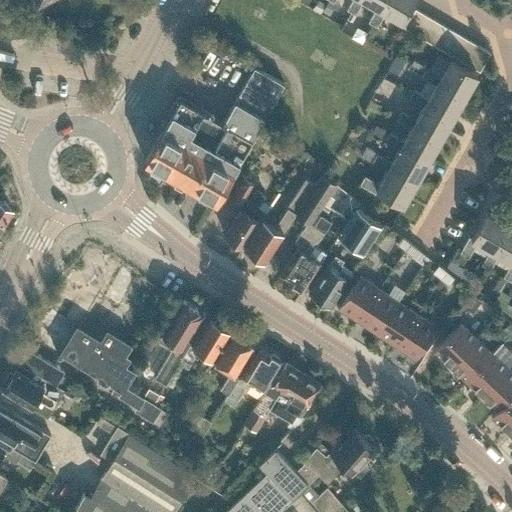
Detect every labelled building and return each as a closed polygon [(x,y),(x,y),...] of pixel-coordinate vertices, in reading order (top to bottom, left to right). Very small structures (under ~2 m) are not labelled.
[(320,11),(321,10),(326,2),(322,0),(316,0),(313,7),(320,11)] [(326,0),(326,2),(321,10),(328,14),(336,1),(334,0),(333,0),(326,0)] [(380,8),(384,0),(351,0),(347,8),(355,13),(362,0),(366,0),(377,6),(380,8)] [(384,0),(380,8),(377,6),(369,20),(376,25),(385,11),(403,21),(414,0),(384,0)] [(404,26),(413,31),(424,13),(415,7),(404,26)] [(434,18),(424,13),(413,31),(423,37),(434,18)] [(443,24),(434,18),(423,37),(432,42),(443,24)] [(441,48),(452,29),(443,24),(432,42),(441,48)] [(462,35),(452,29),(441,48),(451,53),(462,35)] [(471,40),(462,35),(451,53),(460,59),(471,40)] [(480,45),(471,40),(460,59),(470,64),(480,45)] [(490,51),(480,45),(470,64),(479,70),(490,51)] [(438,80),(465,95),(478,73),(450,57),(449,60),(435,52),(427,66),(426,66),(421,74),(436,83),(438,80)] [(153,144),(145,160),(216,201),(283,83),(246,62),(243,67),(250,71),(222,121),(180,97),(153,144)] [(453,117),(465,95),(438,80),(436,83),(428,96),(414,88),(410,96),(424,104),(426,101),(453,117)] [(441,138),(453,117),(426,101),(424,104),(416,118),(402,109),(397,117),(412,126),(414,122),(441,138)] [(429,159),(441,138),(414,122),(412,126),(404,139),(376,123),(371,130),(399,147),(401,144),(429,159)] [(416,181),(429,159),(401,144),(399,147),(392,161),(377,153),(378,150),(367,144),(361,155),(387,169),(389,165),(416,181)] [(389,165),(387,169),(379,182),(365,174),(360,182),(375,191),(377,188),(403,203),(416,181),(389,165)] [(311,222),(312,222),(336,183),(321,173),(296,212),(311,222)] [(233,176),(225,189),(234,195),(233,196),(242,202),(252,184),(243,179),(242,181),(233,176)] [(263,217),(243,246),(263,260),(296,212),(314,183),(306,177),(287,206),(288,207),(275,226),(263,217)] [(224,233),(243,246),(263,217),(262,216),(270,203),(262,199),(266,194),(256,187),(242,209),(241,208),(230,223),(227,221),(222,228),(226,230),(224,233)] [(0,225),(11,208),(8,206),(9,203),(3,199),(0,201),(0,200),(0,225)] [(338,234),(365,251),(383,225),(356,207),(338,234)] [(476,241),(489,248),(493,250),(510,220),(488,208),(471,236),(469,235),(461,250),(458,248),(451,259),(459,264),(466,253),(468,254),(476,241)] [(319,212),(312,222),(324,230),(331,220),(319,212)] [(511,261),(511,221),(510,220),(493,250),(489,248),(481,262),(484,264),(478,274),(484,278),(490,267),(489,267),(497,253),(511,261)] [(311,222),(305,230),(306,231),(319,239),(324,230),(312,222),(311,222)] [(316,244),(319,239),(306,231),(305,230),(303,229),(295,240),(300,243),(280,273),(303,288),(327,251),(316,244)] [(405,248),(410,241),(403,235),(397,242),(405,248)] [(418,247),(410,241),(405,248),(412,254),(418,247)] [(335,253),(309,292),(330,306),(353,271),(341,262),(343,259),(335,253)] [(511,261),(503,275),(511,279),(511,277),(511,261)] [(440,276),(446,269),(438,263),(433,270),(440,276)] [(446,269),(440,276),(448,282),(454,275),(446,269)] [(358,319),(380,286),(360,273),(338,306),(358,319)] [(377,331),(399,298),(380,286),(358,319),(377,331)] [(472,291),(462,303),(472,311),(482,299),(472,291)] [(418,311),(399,298),(377,331),(396,344),(418,311)] [(155,375),(165,381),(189,343),(185,341),(203,311),(182,299),(158,339),(171,347),(156,371),(157,372),(155,375)] [(437,324),(418,311),(396,344),(416,356),(437,324)] [(198,349),(213,358),(230,330),(209,316),(192,344),(189,343),(165,381),(166,382),(179,360),(188,366),(198,349)] [(434,347),(450,363),(477,335),(461,319),(434,347)] [(511,322),(509,319),(501,327),(508,333),(511,328),(511,322)] [(159,406),(152,402),(142,396),(141,397),(123,386),(132,371),(123,365),(125,361),(120,358),(129,343),(106,330),(100,340),(76,325),(59,352),(120,390),(118,393),(136,405),(134,408),(151,418),(159,406)] [(227,391),(237,375),(236,372),(253,344),(230,330),(213,358),(212,359),(230,370),(220,387),(227,391)] [(492,350),(477,335),(450,363),(466,378),(492,350)] [(21,361),(20,363),(36,373),(34,375),(61,391),(63,387),(56,383),(65,369),(28,346),(19,360),(21,361)] [(241,377),(237,375),(227,391),(224,397),(234,403),(247,381),(263,391),(264,389),(281,361),(268,353),(267,354),(259,349),(241,377)] [(508,364),(492,350),(466,378),(481,392),(508,364)] [(36,373),(20,363),(16,369),(13,368),(11,372),(9,371),(2,382),(5,383),(1,389),(43,415),(49,405),(52,407),(61,391),(34,375),(36,373)] [(264,389),(263,391),(244,422),(254,429),(268,406),(290,419),(295,411),(299,414),(318,383),(285,363),(270,387),(274,390),(271,394),(264,389)] [(497,407),(511,391),(511,368),(508,364),(481,392),(496,407),(497,407)] [(148,385),(142,396),(152,402),(159,392),(148,385)] [(511,424),(511,391),(497,407),(496,407),(491,413),(508,429),(511,424)] [(44,441),(49,434),(0,404),(0,438),(8,444),(9,444),(18,450),(20,451),(33,459),(34,458),(23,452),(30,441),(36,445),(40,439),(44,441)] [(197,410),(188,425),(202,434),(211,419),(197,410)] [(290,419),(287,424),(291,427),(303,416),(299,414),(295,411),(290,419)] [(84,490),(70,511),(171,511),(193,476),(115,427),(117,425),(98,413),(94,420),(113,432),(103,447),(114,454),(90,493),(84,490)] [(306,458),(304,460),(317,471),(326,480),(343,461),(351,470),(353,468),(358,474),(367,465),(361,459),(373,446),(354,427),(342,439),(340,438),(329,450),(324,445),(319,450),(316,446),(306,458)] [(18,450),(9,444),(8,444),(6,447),(0,443),(0,455),(2,456),(3,453),(15,460),(20,451),(18,450)] [(265,472),(223,511),(272,511),(290,496),(292,497),(302,488),(307,483),(306,481),(308,479),(317,471),(304,460),(294,469),(273,448),(257,463),(265,472)] [(217,468),(211,479),(224,487),(230,476),(217,468)] [(307,483),(302,488),(322,511),(350,511),(327,484),(318,492),(308,479),(306,481),(307,483)]
